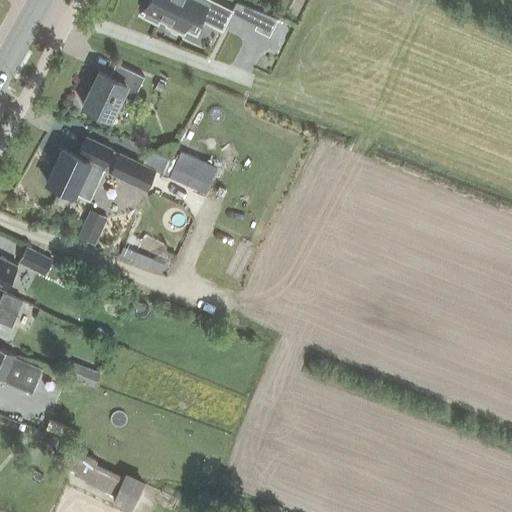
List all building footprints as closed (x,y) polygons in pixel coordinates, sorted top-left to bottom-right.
[(168,22),(167,25),(182,33),(188,19),(197,24),(200,18),(221,29),(230,12),(231,10),(210,0),(148,0),(144,10),(146,11),(144,16),(156,23),(159,17),(168,22)] [(235,1),(231,10),(230,12),(256,25),(262,12),(235,1)] [(113,77),(98,70),(82,104),(110,118),(121,94),(132,99),(143,76),(119,65),(113,77)] [(76,155),(61,148),(45,181),(73,194),(74,192),(88,198),(101,169),(145,190),(154,170),(85,137),(76,155)] [(101,228),(84,221),(78,236),(95,244),(101,228)] [(18,262),(44,275),(52,259),(26,246),(18,262)] [(0,256),(0,285),(5,288),(17,266),(0,256)] [(64,273),(59,282),(71,289),(76,280),(64,273)] [(0,320),(10,325),(21,300),(2,291),(0,295),(0,320)] [(0,378),(4,380),(4,381),(30,393),(41,368),(14,356),(15,355),(0,348),(0,378)] [(74,363),(68,376),(93,386),(98,373),(74,363)] [(130,510),(144,480),(125,472),(124,474),(96,460),(97,459),(85,453),(67,444),(57,463),(76,472),(74,476),(84,481),(113,495),(111,501),(130,510)]
